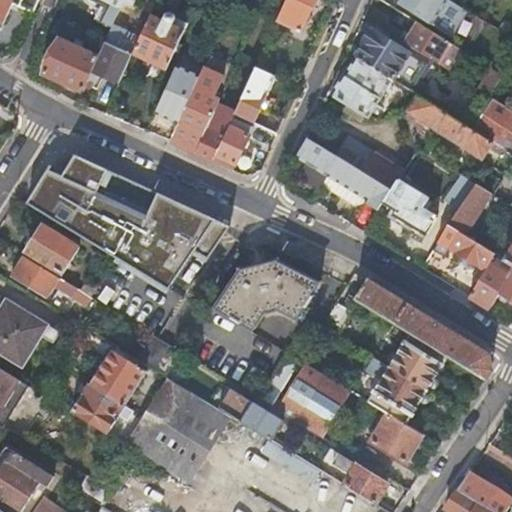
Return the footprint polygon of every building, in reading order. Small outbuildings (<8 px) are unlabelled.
[(0,0),(0,20),(3,21),(13,1),(35,11),(39,0),(0,0)] [(125,1),(134,5),(136,0),(93,0),(108,6),(102,19),(115,24),(125,1)] [(316,0),(287,0),(278,20),(302,31),(316,0)] [(452,0),(397,0),(396,2),(453,36),(469,10),(452,0)] [(164,20),(152,14),(134,53),(133,54),(167,69),(185,30),(174,24),(176,19),(175,15),(175,14),(171,12),(170,12),(167,14),(164,20)] [(404,43),(448,71),(461,50),(417,23),(404,43)] [(393,78),(410,52),(374,30),(366,42),(365,41),(356,55),(393,78)] [(84,91),(89,79),(100,56),(61,39),(45,73),(84,91)] [(107,41),(106,42),(100,56),(89,79),(97,82),(101,74),(120,82),(133,54),(134,53),(107,41)] [(218,105),(221,97),(216,95),(225,76),(213,70),(218,62),(228,67),(232,58),(213,49),(201,76),(180,122),(172,141),(171,142),(196,153),(207,131),(218,105)] [(393,78),(356,55),(345,73),(344,73),(330,95),(368,118),(393,78)] [(201,76),(182,67),(162,114),(180,122),(201,76)] [(257,67),(236,113),(236,114),(266,128),(275,133),(278,134),(284,120),(261,110),(276,76),(257,67)] [(478,90),(491,97),(503,77),(491,70),(478,90)] [(106,114),(122,121),(135,94),(119,87),(106,114)] [(483,158),(493,141),(473,129),(419,94),(408,111),(483,158)] [(511,153),(511,110),(492,98),(473,129),(493,141),(511,153)] [(234,117),(226,135),(214,162),(234,170),(254,126),(234,117)] [(275,133),(266,128),(260,142),(269,146),(275,133)] [(219,136),(207,131),(196,153),(214,162),(226,135),(221,133),(219,136)] [(396,183),(405,169),(349,135),(336,155),(338,157),(392,190),(396,183)] [(338,157),(336,155),(308,138),(297,156),(305,162),(297,175),(319,189),(324,180),(338,157)] [(51,194),(42,213),(116,259),(117,257),(171,292),(212,218),(71,154),(55,185),(52,184),(48,192),(51,194)] [(384,202),(392,190),(338,157),(324,180),(361,203),(366,202),(379,210),(384,202)] [(455,215),(477,183),(467,177),(447,207),(448,211),(455,215)] [(426,202),(396,183),(392,190),(384,202),(395,210),(393,214),(425,235),(436,217),(422,208),(426,202)] [(465,235),(492,193),(477,183),(455,215),(448,224),(465,235)] [(495,253),(465,235),(448,224),(439,239),(450,246),(449,248),(485,270),(495,253)] [(43,227),(28,252),(63,274),(79,249),(43,227)] [(505,259),(495,253),(485,270),(469,295),(494,310),(504,295),(511,300),(511,269),(510,273),(497,266),(503,265),(505,259)] [(73,298),(79,290),(24,257),(12,277),(48,298),(55,287),(73,298)] [(241,270),(216,310),(241,325),(254,333),(266,313),(282,310),(299,319),(309,304),(310,305),(314,299),(312,298),(322,281),(280,260),(279,259),(241,269),(241,270)] [(489,355),(369,281),(358,298),(487,377),(492,369),(489,355)] [(1,328),(0,329),(0,354),(22,368),(35,349),(43,337),(54,344),(61,333),(7,301),(0,312),(0,324),(2,326),(1,328)] [(354,312),(338,302),(323,327),(339,337),(354,312)] [(278,347),(301,361),(320,331),(305,323),(292,344),(284,339),(278,347)] [(407,341),(390,368),(427,391),(444,364),(407,341)] [(175,358),(151,343),(140,359),(165,374),(175,358)] [(127,419),(133,409),(127,405),(148,371),(115,351),(93,385),(86,396),(84,395),(73,413),(109,434),(121,415),(127,419)] [(304,369),(278,411),(295,421),(321,437),(350,390),(303,362),(301,366),(304,369)] [(390,368),(380,362),(360,396),(389,414),(407,424),(427,391),(390,368)] [(0,368),(0,419),(23,382),(11,375),(0,368)] [(228,413),(168,376),(168,377),(143,415),(125,444),(133,452),(134,450),(185,482),(228,413)] [(248,410),(241,421),(272,440),(285,420),(253,401),(253,402),(247,399),(243,406),(248,410)] [(407,424),(389,414),(373,442),(406,462),(423,434),(407,424)] [(273,440),(264,450),(286,471),(295,461),(273,440)] [(498,450),(489,445),(487,448),(496,453),(498,450)] [(72,501),(78,491),(14,451),(0,472),(0,496),(23,511),(41,483),(48,488),(49,486),(72,501)] [(350,474),(345,484),(376,503),(388,483),(339,453),(333,464),(350,474)] [(493,511),(506,511),(511,502),(511,499),(499,491),(470,473),(458,491),(488,509),(493,511)] [(458,491),(445,509),(450,511),(493,511),(488,509),(458,491)]
